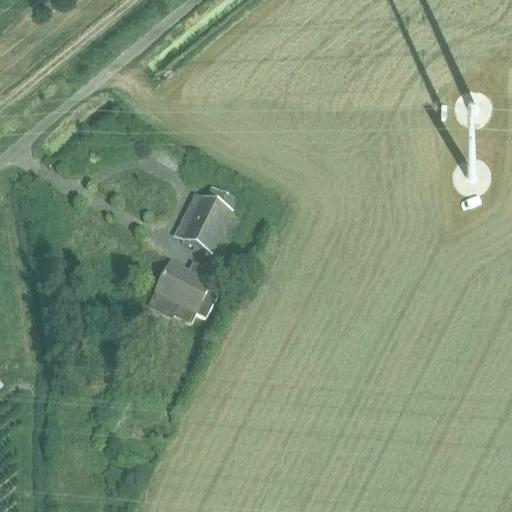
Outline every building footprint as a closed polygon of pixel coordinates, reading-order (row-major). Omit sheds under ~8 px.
[(157,164),(168,168),(176,149),(164,145),(157,164)] [(203,203),(182,246),(212,261),(233,218),(203,203)] [(171,268),(155,299),(149,312),(172,324),(179,311),(197,320),(213,287),(201,281),(205,274),(193,268),(189,277),(171,268)] [(119,361),(122,374),(139,370),(136,357),(119,361)] [(120,486),(140,494),(146,479),(147,480),(152,468),(130,459),(125,470),(126,470),(120,486)]
